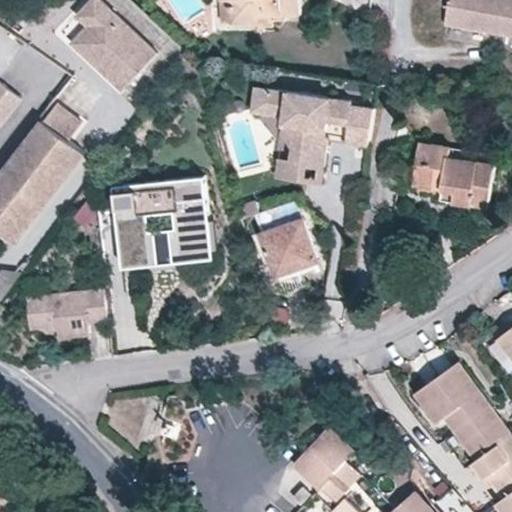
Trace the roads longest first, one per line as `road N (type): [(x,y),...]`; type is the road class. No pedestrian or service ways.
road 1 (residential): [(37,404),(51,393),(114,379),(347,352),(394,331),(511,249)]
road 2 (unknown): [(347,352),(373,249),(403,0)]
road 3 (residential): [(130,511),(106,470),(37,404)]
